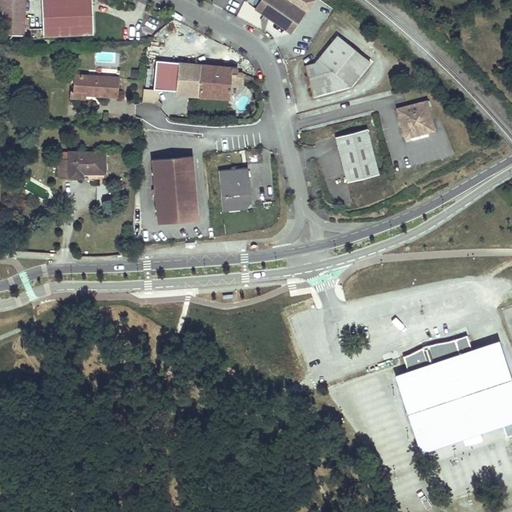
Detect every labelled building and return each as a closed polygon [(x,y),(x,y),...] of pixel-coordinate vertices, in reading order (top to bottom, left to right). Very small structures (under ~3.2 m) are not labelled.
[(26,0),(1,0),(0,22),(0,33),(25,34),(26,0)] [(67,34),(64,0),(42,0),(44,35),(67,34)] [(94,33),(92,0),(64,0),(67,34),(94,33)] [(304,11),(286,0),(257,0),(257,1),(260,3),(255,10),(263,15),(264,13),(268,15),(267,18),(289,33),(304,11)] [(351,88),(371,64),(337,37),(315,65),(307,67),(315,97),(351,88)] [(176,92),(176,96),(229,100),(230,84),(242,85),(243,72),(237,72),(237,67),(231,67),(179,63),(178,64),(157,62),(155,90),(143,89),(143,101),(158,102),(159,90),(176,92)] [(315,97),(307,67),(306,67),(308,77),(306,78),(309,88),(311,87),(313,98),(315,97)] [(70,97),(78,98),(85,99),(86,94),(86,92),(90,93),(90,95),(118,97),(119,78),(75,74),(73,90),(70,90),(70,97)] [(436,133),(428,101),(401,108),(402,113),(397,114),(404,141),(436,133)] [(380,176),(368,130),(335,138),(347,184),(380,176)] [(105,153),(69,152),(69,160),(67,160),(60,160),(59,160),(59,177),(82,177),(82,172),(105,173),(105,153)] [(194,157),(153,160),(158,223),(199,220),(194,157)] [(251,195),(248,169),(219,172),(223,213),(246,211),(252,204),(251,195)] [(105,173),(82,172),(82,177),(82,180),(105,181),(105,173)] [(409,374),(398,378),(421,447),(511,416),(511,389),(498,345),(473,353),(467,335),(456,338),(456,339),(456,340),(455,339),(427,345),(429,351),(424,353),(422,346),(412,352),(403,355),(409,374)]
